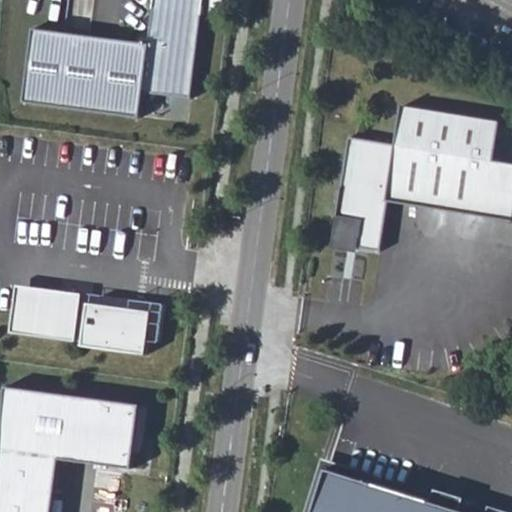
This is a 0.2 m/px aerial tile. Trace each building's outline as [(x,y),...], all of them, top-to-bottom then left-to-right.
[(34,28),(24,102),(141,117),(145,92),(192,98),(204,0),(154,0),(149,43),(34,28)] [(398,144),(351,136),(336,232),(360,236),(358,247),(382,251),(390,201),(511,220),(511,162),(497,160),(503,121),(404,105),(398,144)] [(336,232),(333,248),(357,251),(358,247),(360,236),(336,232)] [(37,335),(43,289),(18,286),(12,332),(37,335)] [(82,294),(43,289),(37,335),(75,340),(82,294)] [(153,311),(89,302),(83,345),(147,354),(153,311)] [(153,405),(7,385),(0,476),(0,511),(56,511),(61,460),(133,468),(135,452),(145,454),(153,405)] [(469,511),(328,467),(314,511),(469,511)]
